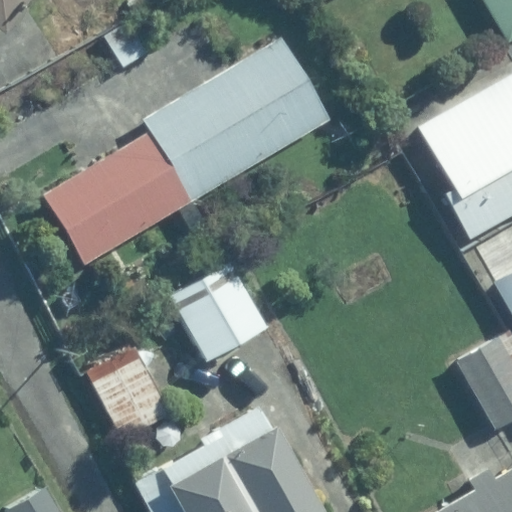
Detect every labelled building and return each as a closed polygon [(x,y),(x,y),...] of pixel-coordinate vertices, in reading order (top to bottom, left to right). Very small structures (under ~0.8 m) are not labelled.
[(0,0),(0,28),(6,33),(29,0),(0,0)] [(511,0),(478,0),(500,37),(511,29),(511,0)] [(104,43),(115,64),(136,51),(124,30),(104,43)] [(322,116),(275,35),(134,115),(142,129),(181,199),(322,116)] [(511,68),(412,124),(445,183),(433,190),(459,238),(511,208),(511,179),(502,162),(511,156),(511,68)] [(181,199),(142,129),(35,192),(74,260),(181,199)] [(199,360),(208,355),(261,324),(221,256),(160,292),(199,360)] [(511,260),(486,275),(490,282),(511,321),(511,260)] [(511,337),(507,328),(451,358),(489,428),(511,415),(511,337)] [(165,413),(161,405),(131,353),(85,380),(119,440),(165,413)] [(310,511),(250,404),(193,436),(196,440),(157,463),(166,479),(160,482),(177,511),(310,511)] [(511,511),(511,472),(443,511),(511,511)] [(0,505),(0,511),(51,511),(35,484),(0,505)]
